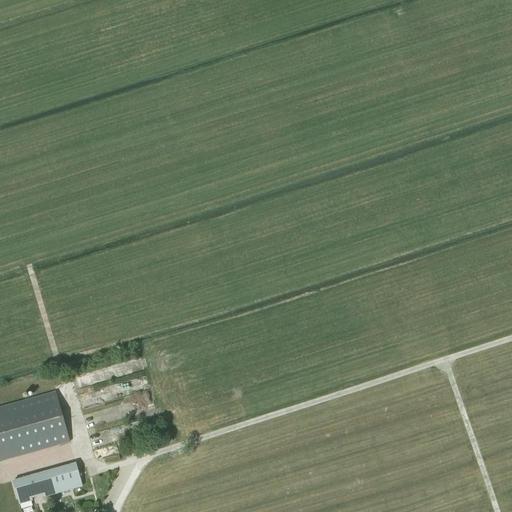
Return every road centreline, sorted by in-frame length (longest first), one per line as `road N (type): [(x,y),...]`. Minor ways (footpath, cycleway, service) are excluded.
road 1 (track): [(145,455),(511,337)]
road 2 (track): [(0,471),(82,450),(104,468),(145,455),(116,511)]
road 3 (track): [(82,450),(28,265)]
road 4 (track): [(444,359),(496,511)]
